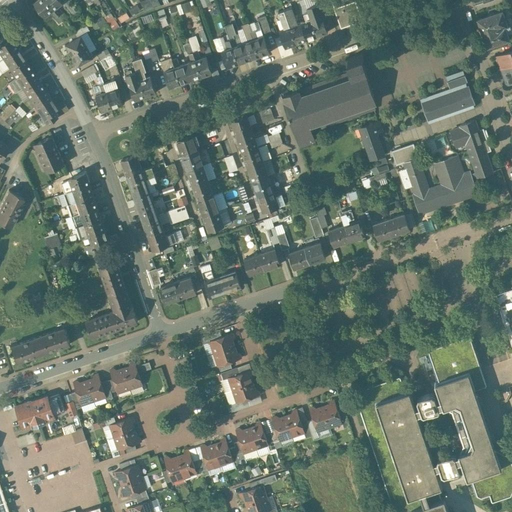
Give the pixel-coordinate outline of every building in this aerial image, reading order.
[(46,0),(36,0),(34,2),(45,16),(50,12),(54,9),(46,0)] [(63,2),(61,0),(46,0),(54,9),(58,6),(63,2)] [(145,10),(161,4),(159,0),(142,0),(141,1),(145,10)] [(335,7),(332,0),(329,0),(326,1),(329,12),(335,10),(334,7),(335,7)] [(78,11),(70,1),(64,5),(72,16),(78,11)] [(191,1),(179,4),(181,13),(194,10),(191,1)] [(329,12),(326,1),(318,4),(322,15),(329,12)] [(335,7),(334,7),(335,10),(341,27),(362,20),(359,11),(356,12),(353,1),(335,7)] [(306,4),(299,6),(302,13),(304,12),(306,20),(311,19),(307,8),(306,4)] [(318,4),(307,8),(311,19),(322,15),(318,4)] [(62,12),(58,6),(54,9),(59,15),(62,12)] [(293,17),(290,7),(284,9),(290,26),(294,24),(292,17),(293,17)] [(161,19),(167,17),(165,8),(158,11),(161,19)] [(59,15),(54,9),(50,12),(55,18),(59,15)] [(290,26),(284,9),(280,11),(285,27),(290,26)] [(502,10),(477,18),(483,34),(505,26),(507,25),(502,10)] [(127,12),(119,16),(122,22),(130,17),(127,12)] [(272,34),(265,15),(257,18),(263,35),(264,36),(272,34)] [(328,32),(322,15),(311,19),(317,35),(328,32)] [(306,20),(300,22),(306,39),(317,35),(311,19),(306,20)] [(294,24),(290,26),(296,43),(306,39),(300,22),(294,24)] [(232,23),(225,26),(228,34),(230,38),(232,46),(237,45),(233,34),(236,33),(232,23)] [(257,37),(252,23),(248,24),(253,39),(257,37)] [(253,39),(248,24),(244,26),(249,40),(253,39)] [(285,27),(279,30),(285,46),(296,43),(290,26),(285,27)] [(505,26),(483,34),(487,47),(510,39),(506,29),(505,26)] [(81,35),(66,43),(72,54),(87,46),(81,35)] [(264,36),(263,35),(257,37),(253,39),(259,56),(269,52),(264,36)] [(11,38),(0,45),(0,52),(3,57),(17,48),(11,38)] [(249,40),(243,42),(249,59),(259,56),(253,39),(249,40)] [(249,59),(243,42),(237,45),(232,46),(238,63),(249,59)] [(87,46),(72,54),(78,65),(93,57),(87,46)] [(228,48),(222,50),(228,67),(238,63),(232,46),(228,48)] [(148,64),(160,60),(156,47),(144,51),(148,64)] [(17,48),(3,57),(10,68),(24,58),(17,48)] [(107,49),(97,55),(100,60),(110,54),(107,49)] [(511,49),(497,55),(502,68),(511,64),(511,49)] [(353,71),(298,90),(298,89),(284,94),(286,100),(284,101),(299,144),(315,139),(312,130),(375,107),(373,102),(376,101),(366,73),(365,73),(363,66),(368,64),(364,52),(347,58),(351,69),(352,69),(353,71)] [(110,54),(100,60),(107,71),(116,65),(110,54)] [(200,57),(196,59),(202,76),(212,72),(206,55),(200,57)] [(3,57),(0,59),(0,70),(2,73),(10,68),(3,57)] [(148,76),(142,57),(133,60),(137,70),(140,79),(148,76)] [(24,58),(10,68),(16,77),(30,68),(24,58)] [(191,61),(185,63),(191,79),(202,76),(196,59),(191,61)] [(179,65),(175,66),(181,83),(191,79),(185,63),(179,65)] [(93,64),(81,71),(85,77),(97,71),(93,64)] [(511,64),(502,68),(507,83),(511,81),(511,64)] [(170,68),(164,70),(170,87),(181,83),(175,66),(170,68)] [(30,68),(16,77),(23,87),(37,78),(30,68)] [(450,88),(420,99),(428,123),(474,107),(473,104),(475,103),(469,85),(467,86),(465,82),(467,81),(465,74),(464,74),(463,70),(446,76),(447,80),(450,88)] [(132,71),(126,74),(129,82),(135,80),(132,71)] [(148,76),(140,79),(146,95),(157,91),(151,75),(148,76)] [(16,77),(8,83),(15,93),(23,87),(16,77)] [(37,78),(23,87),(30,97),(44,88),(37,78)] [(135,80),(129,82),(135,99),(146,95),(140,79),(135,80)] [(111,89),(107,90),(113,107),(123,103),(117,86),(111,89)] [(44,88),(30,97),(36,107),(50,98),(44,88)] [(102,92),(96,94),(102,111),(113,107),(107,90),(102,92)] [(50,98),(36,107),(42,115),(43,118),(53,111),(57,108),(50,98)] [(9,105),(0,114),(0,116),(4,120),(15,110),(9,105)] [(23,116),(27,112),(20,105),(16,109),(23,116)] [(270,107),(259,111),(261,116),(272,112),(270,107)] [(15,110),(4,120),(9,125),(20,115),(15,110)] [(53,111),(43,118),(46,122),(56,116),(53,111)] [(42,115),(34,122),(38,128),(46,122),(43,118),(42,115)] [(247,115),(231,120),(237,136),(253,130),(247,115)] [(228,118),(225,119),(232,147),(236,146),(228,118)] [(379,120),(360,127),(371,158),(385,153),(377,132),(383,130),(379,120)] [(480,134),(475,120),(460,125),(461,127),(451,130),(454,140),(456,146),(466,142),(478,176),(493,171),(482,139),(484,138),(482,133),(480,134)] [(253,130),(237,136),(242,151),(258,145),(253,130)] [(193,134),(177,140),(182,155),(198,150),(193,134)] [(64,163),(52,136),(35,144),(47,170),(64,163)] [(263,160),(258,145),(242,151),(247,165),(263,160)] [(198,150),(182,155),(187,170),(203,164),(198,150)] [(137,154),(121,159),(127,175),(142,169),(137,154)] [(234,154),(225,156),(229,172),(238,169),(234,154)] [(436,162),(442,184),(456,180),(454,176),(462,173),(456,155),(436,162)] [(386,156),(380,159),(382,165),(388,162),(386,156)] [(442,184),(429,189),(417,156),(415,157),(404,161),(406,168),(412,186),(414,194),(413,194),(419,212),(462,197),(456,179),(456,180),(442,184)] [(263,160),(247,165),(252,180),(268,175),(263,160)] [(178,173),(174,162),(168,165),(172,176),(178,173)] [(388,163),(373,168),(377,178),(392,173),(388,163)] [(203,164),(187,170),(192,185),(208,179),(203,164)] [(152,166),(142,169),(148,184),(157,181),(152,166)] [(412,186),(406,168),(398,170),(404,189),(412,186)] [(142,169),(127,175),(132,190),(148,184),(142,169)] [(462,173),(454,176),(456,180),(456,179),(462,197),(477,192),(470,170),(462,173)] [(86,172),(70,177),(73,189),(90,183),(86,172)] [(268,175),(252,180),(258,195),(273,190),(268,175)] [(208,179),(192,185),(198,199),(213,194),(208,179)] [(295,182),(285,186),(286,192),(289,191),(297,188),(295,182)] [(90,183),(73,189),(77,200),(93,194),(90,183)] [(148,184),(132,190),(137,204),(153,199),(148,184)] [(174,185),(162,188),(163,194),(176,191),(174,185)] [(297,188),(289,191),(291,196),(302,193),(301,187),(297,188)] [(8,189),(0,206),(0,221),(11,226),(25,197),(8,189)] [(73,189),(64,192),(68,203),(77,200),(73,189)] [(273,190),(258,195),(263,211),(279,205),(275,195),(273,190)] [(282,192),(275,195),(279,205),(279,206),(285,204),(282,192)] [(93,194),(77,200),(81,211),(97,206),(93,194)] [(213,194),(198,199),(203,215),(219,209),(213,194)] [(364,213),(358,198),(351,200),(356,216),(364,213)] [(153,199),(137,204),(142,219),(158,213),(153,199)] [(81,211),(77,200),(68,203),(72,215),(81,211)] [(170,222),(189,218),(186,205),(167,209),(170,222)] [(97,206),(81,211),(85,223),(101,217),(97,206)] [(351,208),(340,212),(344,224),(350,222),(349,219),(354,218),(351,208)] [(219,209),(203,215),(208,230),(224,225),(219,209)] [(81,211),(72,215),(76,226),(85,223),(81,211)] [(158,213),(142,219),(148,234),(163,228),(158,213)] [(404,213),(389,218),(394,234),(409,229),(404,213)] [(324,234),(318,216),(310,219),(316,237),(324,234)] [(101,217),(85,223),(89,234),(105,228),(101,217)] [(389,218),(374,223),(379,239),(394,234),(389,218)] [(350,222),(344,224),(349,240),(365,235),(360,219),(350,222)] [(85,223),(76,226),(80,237),(89,234),(85,223)] [(344,224),(329,230),(334,245),(349,240),(344,224)] [(105,228),(89,234),(92,243),(93,246),(104,243),(109,241),(105,228)] [(163,228),(148,234),(153,250),(169,244),(166,235),(163,228)] [(62,244),(57,232),(52,234),(56,245),(62,244)] [(174,232),(166,235),(169,244),(177,241),(174,232)] [(52,234),(49,235),(44,236),(49,249),(56,245),(52,234)] [(209,237),(212,248),(222,246),(219,234),(209,237)] [(319,242),(304,247),(310,263),(325,258),(319,242)] [(104,243),(93,246),(92,243),(84,245),(88,256),(107,250),(104,243)] [(304,247),(289,252),(294,268),(310,263),(304,247)] [(274,248),(260,253),(265,269),(280,264),(274,248)] [(260,253),(243,258),(249,274),(265,269),(260,253)] [(131,304),(115,260),(99,266),(115,310),(86,320),(91,336),(138,320),(132,304),(131,304)] [(156,268),(149,270),(154,285),(161,282),(156,268)] [(220,276),(215,277),(212,269),(202,272),(205,281),(210,297),(226,291),(220,276)] [(236,270),(220,276),(226,291),(241,286),(236,270)] [(190,276),(175,281),(181,297),(196,292),(190,276)] [(175,281),(160,287),(165,302),(181,297),(175,281)] [(511,286),(495,293),(511,342),(511,286)] [(65,327),(9,346),(14,361),(70,343),(65,327)] [(469,330),(426,345),(424,349),(432,373),(435,375),(435,374),(437,381),(435,381),(435,383),(440,399),(438,400),(436,394),(433,393),(418,397),(417,400),(419,407),(418,407),(416,408),(418,414),(420,413),(421,413),(422,414),(424,415),(439,410),(440,408),(440,407),(443,406),(443,407),(444,407),(446,407),(447,407),(449,408),(449,409),(446,414),(447,417),(452,419),(453,421),(452,424),(455,434),(458,435),(458,437),(457,440),(459,446),(462,448),(461,450),(461,451),(459,452),(459,453),(459,454),(456,455),(456,454),(454,453),(438,458),(437,460),(438,461),(436,462),(435,462),(437,468),(438,468),(440,468),(442,474),(445,475),(459,471),(460,468),(458,462),(461,461),(467,477),(468,478),(469,477),(476,495),(481,498),(491,495),(492,499),(504,495),(510,492),(511,489),(511,451),(492,442),(483,413),(476,394),(478,390),(474,388),(482,386),(486,385),(487,384),(476,351),(478,345),(474,332),(469,330)] [(220,331),(203,337),(205,342),(210,340),(222,336),(220,331)] [(222,336),(210,340),(214,353),(234,346),(232,341),(234,337),(233,333),(222,336)] [(234,346),(214,353),(218,365),(230,362),(242,358),(240,354),(236,352),(234,346)] [(135,361),(131,362),(129,367),(124,368),(130,389),(143,384),(139,372),(137,366),(135,361)] [(149,362),(137,366),(139,372),(152,368),(149,362)] [(230,362),(219,365),(221,371),(232,367),(230,362)] [(238,366),(221,372),(224,379),(229,378),(229,377),(240,373),(238,366)] [(118,370),(114,368),(110,370),(113,379),(117,390),(118,393),(130,389),(124,368),(118,370)] [(240,373),(229,377),(229,378),(233,390),(253,383),(251,377),(253,373),(252,369),(240,373)] [(102,382),(99,373),(95,375),(93,379),(87,380),(94,401),(106,397),(106,396),(102,382)] [(416,408),(416,407),(411,391),(409,390),(408,391),(403,376),(401,375),(389,379),(355,391),(354,392),(366,427),(384,480),(394,511),(403,511),(410,510),(441,499),(441,497),(438,488),(443,487),(437,468),(435,462),(433,457),(418,414),(416,408)] [(113,379),(108,381),(111,392),(117,390),(113,379)] [(87,380),(82,382),(78,380),(74,382),(77,391),(81,405),(94,401),(87,380)] [(108,381),(107,380),(102,382),(106,396),(106,397),(107,400),(113,397),(111,392),(108,381)] [(253,383),(233,390),(237,402),(249,398),(260,394),(259,390),(255,388),(253,383)] [(81,405),(77,391),(71,393),(77,409),(82,407),(81,405)] [(60,393),(49,397),(54,414),(66,410),(60,393)] [(31,400),(16,405),(21,419),(22,419),(24,426),(55,416),(54,414),(49,397),(48,395),(31,401),(31,400)] [(249,398),(237,402),(232,403),(234,411),(251,405),(249,398)] [(335,399),(331,401),(329,405),(323,407),(330,427),(342,423),(338,411),(335,399)] [(323,407),(318,408),(313,406),(310,408),(313,419),(317,431),(330,427),(323,407)] [(297,409),(293,410),(291,414),(286,416),(293,436),(304,432),(305,432),(301,420),(297,409)] [(350,426),(344,409),(338,411),(342,423),(344,428),(350,426)] [(114,416),(103,420),(105,426),(110,424),(116,422),(114,416)] [(116,422),(110,424),(114,437),(134,430),(132,424),(134,420),(133,416),(116,422)] [(286,416),(280,418),(276,416),(272,417),(276,429),(280,440),(293,436),(286,416)] [(308,421),(307,418),(301,420),(305,432),(304,432),(306,437),(312,435),(313,435),(308,421)] [(317,431),(313,419),(308,421),(313,435),(312,435),(313,438),(319,436),(317,431)] [(103,420),(93,423),(95,429),(105,426),(103,420)] [(265,433),(261,421),(257,422),(255,426),(249,428),(256,448),(268,444),(269,444),(265,433)] [(83,427),(73,430),(76,442),(87,439),(83,427)] [(249,428),(244,430),(240,428),(236,429),(240,441),(244,453),(256,448),(249,428)] [(280,440),(276,429),(270,430),(271,431),(274,442),(280,440)] [(134,430),(114,437),(118,449),(135,443),(142,441),(140,437),(136,435),(134,430)] [(274,442),(271,431),(265,433),(269,444),(268,444),(270,450),(276,448),(274,442)] [(226,437),(222,438),(220,442),(214,444),(221,464),(234,460),(230,448),(226,437)] [(244,453),(240,441),(234,443),(235,446),(240,460),(245,458),(244,453)] [(135,443),(124,447),(125,453),(137,449),(135,443)] [(214,444),(209,446),(205,444),(201,445),(209,469),(221,464),(214,444)] [(240,460),(235,446),(230,448),(234,460),(235,465),(241,464),(240,460)] [(189,449),(185,451),(183,455),(178,457),(185,477),(197,473),(197,472),(193,461),(189,449)] [(172,458),(168,456),(164,458),(168,469),(172,481),(185,477),(178,457),(172,458)] [(203,470),(199,459),(193,461),(197,472),(203,470)] [(131,460),(120,463),(121,469),(133,465),(131,460)] [(121,469),(115,471),(116,475),(120,477),(122,483),(142,476),(138,464),(121,469)] [(168,469),(163,471),(166,482),(172,481),(168,469)] [(276,473),(263,478),(265,483),(278,479),(276,473)] [(142,476),(122,483),(124,488),(122,492),(123,496),(130,494),(141,490),(147,488),(142,476)] [(261,479),(249,483),(251,488),(263,485),(261,479)] [(251,488),(240,492),(241,496),(245,498),(247,504),(267,497),(263,484),(263,485),(251,488)] [(0,511),(8,511),(0,485),(0,511)] [(141,490),(130,494),(132,500),(137,498),(143,496),(141,490)] [(150,500),(148,494),(143,496),(137,498),(139,504),(150,500)] [(267,497),(247,504),(249,509),(247,511),(263,511),(271,509),(267,497)] [(410,510),(410,511),(448,511),(444,498),(441,499),(410,510)] [(139,504),(127,508),(128,511),(129,511),(154,511),(150,500),(139,504)]
